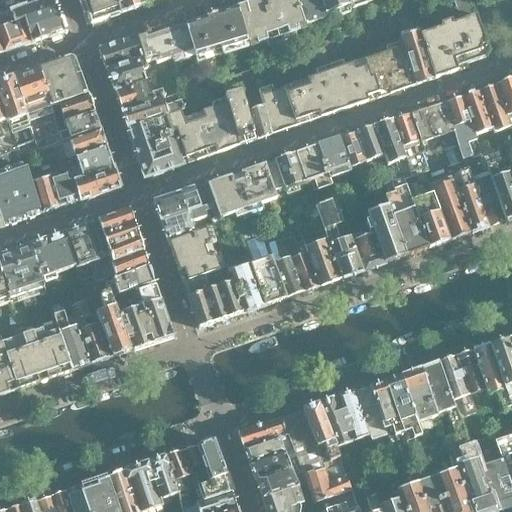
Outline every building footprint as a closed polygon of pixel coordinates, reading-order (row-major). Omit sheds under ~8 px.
[(18,9),(43,0),(0,0),(0,15),(2,15),(0,9),(0,5),(15,0),(18,9)] [(52,0),(43,0),(18,9),(12,11),(12,25),(22,22),(30,45),(64,34),(52,0)] [(120,15),(114,0),(77,0),(83,15),(87,14),(90,23),(90,25),(120,15)] [(145,6),(143,0),(114,0),(120,15),(145,6)] [(308,30),(297,0),(259,0),(236,8),(236,10),(248,43),(250,50),(308,30)] [(325,17),(319,0),(297,0),(308,30),(314,47),(333,41),(325,18),(325,17)] [(350,9),(346,0),(319,0),(325,17),(350,9)] [(376,0),(346,0),(350,9),(376,0)] [(488,52),(475,17),(468,0),(454,0),(447,3),(449,11),(456,9),(464,12),(466,20),(451,25),(450,21),(441,24),(443,28),(418,37),(433,80),(434,80),(458,72),(457,68),(465,65),(466,65),(485,59),(488,52)] [(248,43),(236,10),(216,17),(215,16),(206,19),(206,20),(185,27),(194,55),(196,61),(248,43)] [(8,13),(0,16),(0,42),(4,53),(30,45),(22,22),(12,25),(8,13)] [(194,55),(185,27),(183,21),(145,34),(146,36),(137,39),(144,58),(145,63),(157,59),(158,63),(173,58),(175,61),(194,55)] [(433,80),(418,37),(417,33),(398,39),(401,48),(414,87),(433,81),(432,80),(433,80)] [(144,58),(137,39),(136,37),(98,49),(106,71),(144,58)] [(414,87),(401,48),(330,72),(343,111),(389,96),(414,87)] [(146,83),(142,70),(147,68),(145,63),(144,58),(106,71),(114,94),(146,83)] [(87,96),(77,66),(75,63),(72,61),(69,60),(65,61),(53,65),(39,70),(50,108),(87,96)] [(55,125),(50,108),(39,70),(14,78),(36,152),(37,152),(43,150),(43,149),(61,143),(55,125)] [(343,111),(330,72),(259,97),(272,135),(343,111)] [(36,152),(14,78),(0,83),(0,104),(10,135),(15,153),(17,158),(36,152)] [(511,82),(504,85),(504,83),(495,86),(495,88),(510,129),(511,128),(511,82)] [(164,98),(162,92),(151,96),(146,83),(114,94),(121,114),(162,99),(164,98)] [(210,104),(205,91),(207,91),(204,84),(177,94),(181,103),(184,113),(210,104)] [(510,129),(495,88),(479,93),(479,94),(492,132),(493,135),(510,129)] [(255,141),(245,114),(238,93),(222,98),(225,108),(239,147),(255,141)] [(492,132),(479,94),(461,100),(474,138),(492,132)] [(93,112),(87,96),(50,108),(55,125),(93,112)] [(166,119),(180,115),(184,113),(181,103),(165,109),(162,99),(121,114),(127,131),(165,117),(166,119)] [(474,138),(461,100),(443,106),(457,146),(463,162),(481,156),(474,138)] [(0,138),(10,135),(0,104),(0,138)] [(457,146),(443,106),(410,116),(424,153),(421,154),(421,156),(428,174),(445,168),(445,167),(444,163),(440,152),(457,146)] [(239,147),(225,108),(182,122),(180,115),(166,119),(171,134),(176,132),(185,159),(194,156),(196,162),(216,155),(239,147)] [(271,136),(261,108),(245,114),(255,141),(271,136)] [(99,129),(96,122),(93,112),(55,125),(61,143),(66,141),(99,129)] [(171,134),(166,119),(165,117),(127,131),(144,180),(183,167),(171,134)] [(428,174),(421,156),(412,159),(407,148),(416,145),(407,118),(390,123),(411,180),(423,176),(428,174)] [(448,243),(423,176),(411,180),(390,123),(373,129),(384,160),(387,170),(393,186),(402,183),(428,250),(448,243)] [(105,146),(99,129),(66,141),(72,158),(74,158),(74,157),(105,146)] [(374,164),(384,160),(373,129),(354,135),(365,166),(375,193),(380,191),(393,186),(387,170),(378,174),(374,164)] [(0,158),(15,153),(10,135),(0,138),(0,158)] [(365,166),(354,135),(337,141),(348,172),(365,166)] [(348,172),(337,141),(317,147),(328,180),(332,192),(339,189),(336,180),(349,175),(348,172)] [(113,169),(105,146),(74,157),(74,158),(78,168),(68,171),(72,183),(113,169)] [(486,229),(463,162),(457,146),(440,152),(444,163),(451,161),(457,178),(450,180),(453,189),(461,186),(464,193),(455,195),(470,235),(480,231),(481,236),(488,233),(487,229),(486,229)] [(328,180),(317,147),(273,163),(285,197),(287,203),(318,192),(315,185),(328,180)] [(511,220),(511,189),(507,175),(498,150),(481,156),(504,223),(511,220)] [(504,223),(481,156),(463,162),(486,229),(487,229),(504,223)] [(285,197),(273,163),(240,174),(252,208),(285,197)] [(470,235),(455,195),(453,189),(450,180),(445,168),(428,174),(423,176),(448,243),(470,235)] [(79,203),(72,183),(68,171),(68,169),(30,182),(41,215),(79,203)] [(120,189),(119,186),(113,169),(72,183),(79,203),(120,189)] [(41,215),(30,182),(25,170),(10,175),(9,171),(6,170),(2,172),(1,174),(2,177),(0,178),(0,221),(2,228),(8,227),(10,228),(15,226),(16,224),(26,220),(29,222),(33,220),(34,218),(41,215)] [(252,208),(240,174),(207,186),(214,206),(219,220),(252,208)] [(402,183),(393,186),(380,191),(386,206),(382,207),(384,211),(367,217),(372,231),(385,265),(428,250),(402,183)] [(214,206),(207,186),(194,190),(201,210),(214,206)] [(201,210),(194,190),(153,204),(160,225),(201,210)] [(363,273),(351,238),(339,242),(334,229),(342,226),(334,202),(315,208),(317,212),(321,224),(327,241),(341,280),(363,273)] [(167,243),(193,234),(190,224),(202,220),(201,216),(205,214),(210,227),(221,224),(219,220),(214,206),(201,210),(160,225),(167,243)] [(133,226),(130,216),(128,212),(97,223),(102,237),(133,226)] [(341,280),(327,241),(312,246),(306,229),(321,224),(317,212),(295,220),(303,243),(319,288),(341,280)] [(108,256),(102,237),(97,223),(85,227),(96,260),(108,256)] [(142,253),(133,226),(102,237),(108,256),(111,264),(142,253)] [(96,260),(85,227),(63,234),(75,268),(88,264),(96,261),(96,260)] [(286,299),(270,256),(260,228),(238,236),(248,263),(263,307),(286,299)] [(201,231),(193,234),(167,243),(187,299),(207,292),(202,279),(216,274),(201,231)] [(385,265),(372,231),(351,238),(363,273),(385,265)] [(75,268),(63,234),(30,246),(42,279),(75,268)] [(319,288),(303,243),(295,246),(293,240),(289,241),(287,237),(282,238),(302,294),(319,288)] [(302,294),(282,238),(279,240),(280,244),(276,245),(278,249),(273,251),(274,255),(270,256),(286,299),(302,294)] [(46,292),(42,279),(30,246),(0,256),(0,273),(10,303),(11,305),(46,292)] [(115,279),(147,267),(142,253),(111,264),(99,268),(96,261),(88,264),(95,282),(106,277),(105,275),(112,272),(115,279)] [(263,307),(248,263),(226,271),(231,283),(242,315),(263,307)] [(154,287),(151,277),(147,267),(115,279),(104,283),(106,287),(109,297),(133,288),(135,294),(136,293),(136,294),(155,287),(154,287)] [(0,306),(10,303),(0,273),(0,306)] [(242,315),(231,283),(207,292),(187,299),(198,330),(242,315)] [(129,353),(129,352),(116,317),(109,297),(106,287),(88,294),(102,332),(98,333),(86,310),(78,289),(64,294),(76,327),(76,326),(90,366),(108,360),(111,359),(129,353)] [(159,301),(155,288),(155,287),(136,294),(141,308),(159,301)] [(172,338),(159,302),(159,301),(141,308),(116,317),(129,352),(132,351),(132,352),(172,338)] [(90,366),(76,326),(76,327),(68,330),(62,313),(52,317),(55,326),(71,373),(90,366)] [(71,373),(55,326),(1,344),(1,345),(17,392),(71,373)] [(511,394),(511,356),(507,341),(489,347),(510,407),(511,411),(511,399),(510,395),(511,394)] [(17,392),(1,345),(0,344),(0,397),(17,392)] [(510,407),(489,347),(472,353),(485,390),(487,396),(496,393),(501,406),(504,405),(506,409),(510,407)] [(485,390),(472,353),(455,359),(474,411),(481,409),(476,394),(485,390)] [(475,414),(474,411),(455,359),(438,364),(451,402),(459,399),(466,418),(475,414)] [(468,449),(465,440),(451,402),(438,364),(420,371),(436,416),(447,413),(450,420),(449,420),(456,438),(446,442),(451,455),(461,451),(468,449)] [(436,416),(420,371),(400,378),(418,428),(438,421),(436,416)] [(418,428),(400,378),(384,384),(412,457),(411,457),(415,468),(431,462),(418,428)] [(412,457),(384,384),(369,389),(387,437),(401,473),(415,468),(411,457),(412,457)] [(387,437),(369,389),(354,394),(370,438),(372,443),(387,437)] [(370,438),(354,394),(338,399),(334,401),(318,407),(335,451),(370,438)] [(335,451),(318,407),(302,412),(316,449),(324,446),(328,454),(335,451)] [(322,465),(316,449),(302,412),(281,419),(288,437),(287,437),(313,505),(319,503),(350,491),(344,476),(340,464),(338,459),(322,465)] [(288,437),(281,419),(237,434),(238,438),(243,450),(279,439),(287,437),(288,437)] [(485,443),(482,434),(465,440),(468,449),(471,448),(485,443)] [(511,435),(493,442),(511,494),(511,435)] [(285,454),(279,439),(243,450),(249,466),(285,454)] [(225,477),(215,445),(214,442),(197,448),(209,483),(226,477),(225,477)] [(498,511),(511,507),(511,494),(493,442),(485,444),(485,443),(471,448),(494,511),(498,511)] [(209,483),(197,448),(181,453),(192,482),(199,479),(201,485),(209,483)] [(494,511),(471,448),(468,449),(461,451),(464,464),(456,467),(457,470),(471,511),(494,511)] [(380,462),(376,451),(369,454),(373,465),(380,462)] [(194,489),(192,482),(181,453),(164,458),(164,459),(177,494),(194,489)] [(290,470),(285,454),(249,466),(254,481),(290,470)] [(177,494),(164,459),(148,465),(161,502),(178,496),(177,494)] [(351,473),(347,462),(340,464),(344,476),(351,473)] [(149,511),(163,507),(161,502),(148,465),(131,471),(129,467),(121,470),(123,474),(136,511),(149,511)] [(297,489),(290,470),(254,481),(261,500),(297,489)] [(471,511),(457,470),(435,479),(446,511),(471,511)] [(136,511),(123,474),(113,477),(112,473),(106,475),(108,480),(119,511),(136,511)] [(231,493),(226,477),(209,483),(201,485),(199,486),(205,502),(231,493)] [(446,511),(435,479),(396,492),(399,501),(403,511),(446,511)] [(119,511),(108,480),(79,490),(86,511),(119,511)] [(86,511),(79,490),(79,489),(64,494),(70,511),(86,511)] [(290,511),(289,509),(303,505),(297,489),(261,500),(264,511),(290,511)] [(183,511),(225,511),(236,508),(231,493),(205,502),(183,510),(183,511)] [(70,511),(64,494),(51,499),(55,511),(70,511)] [(378,511),(378,508),(374,497),(366,500),(370,511),(378,511)] [(55,511),(51,499),(36,504),(38,511),(55,511)] [(403,511),(399,501),(378,508),(378,511),(403,511)] [(314,511),(321,509),(319,503),(313,505),(311,505),(313,511),(314,511)]
